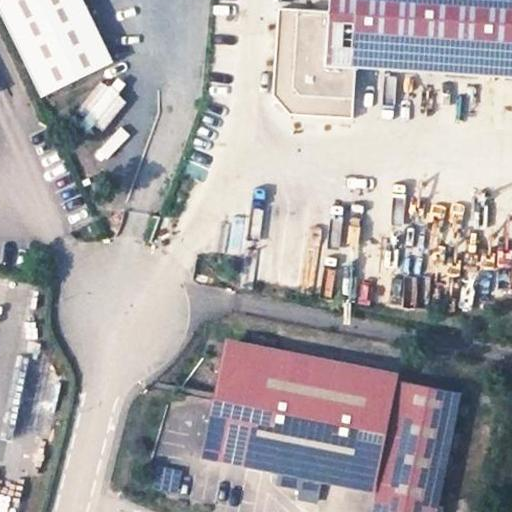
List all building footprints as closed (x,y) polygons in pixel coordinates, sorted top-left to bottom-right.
[(82,0),(0,0),(0,16),(41,97),(113,59),(82,0)] [(511,0),(339,0),(339,15),(336,58),(353,59),(511,70),(511,0)] [(336,58),(339,15),(285,10),(279,95),(295,113),(350,116),(353,59),(336,58)] [(108,78),(79,109),(104,132),(133,102),(108,78)] [(396,382),(224,348),(203,455),(375,489),(396,382)] [(435,511),(459,395),(396,382),(375,489),(370,511),(435,511)]
